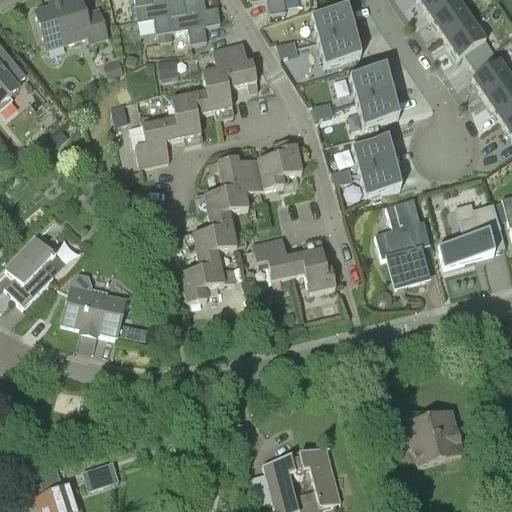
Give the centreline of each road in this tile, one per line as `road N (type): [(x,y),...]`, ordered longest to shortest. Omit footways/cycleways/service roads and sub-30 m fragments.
road 1 (residential): [(8,350),(82,374),(212,380),(511,304)]
road 2 (residential): [(302,128),(196,161),(163,272)]
road 3 (residential): [(379,0),(455,121),(451,168)]
road 4 (residential): [(346,288),(302,128)]
road 5 (residential): [(302,128),(228,0)]
